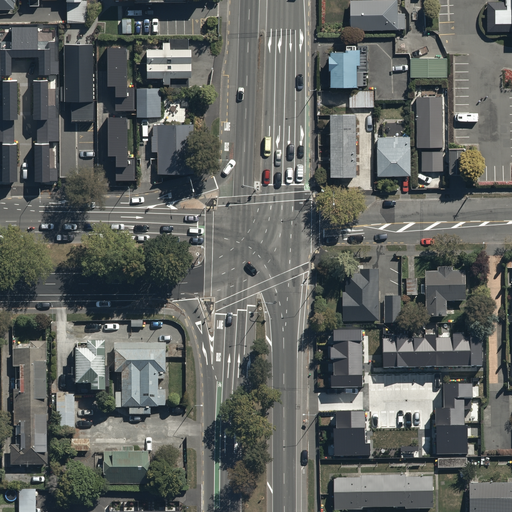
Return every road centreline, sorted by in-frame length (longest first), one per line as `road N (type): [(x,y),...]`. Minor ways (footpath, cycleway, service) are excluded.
road 1 (primary): [(288,231),(285,511)]
road 2 (primary): [(231,511),(240,238)]
road 3 (primary): [(0,217),(39,202),(134,202),(215,182),(244,164)]
road 4 (primary): [(0,223),(197,225),(240,238)]
road 5 (primary): [(209,511),(204,347),(186,299),(168,283)]
road 6 (secondary): [(288,0),(288,231)]
road 7 (primary): [(168,283),(0,284)]
road 8 (secondary): [(244,164),(250,0)]
road 9 (tertiary): [(511,219),(364,225)]
